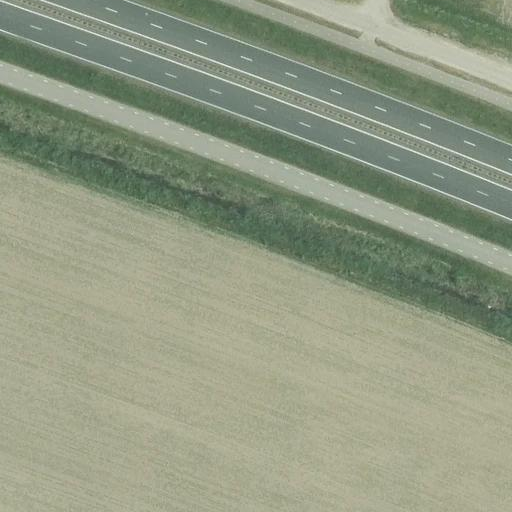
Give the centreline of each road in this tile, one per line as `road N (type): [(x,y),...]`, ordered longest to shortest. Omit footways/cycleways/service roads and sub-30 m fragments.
road 1 (trunk): [(0,17),(511,208)]
road 2 (unclassified): [(0,74),(511,264)]
road 3 (trunk): [(511,160),(377,104),(71,0)]
road 4 (unclassified): [(511,81),(368,24)]
